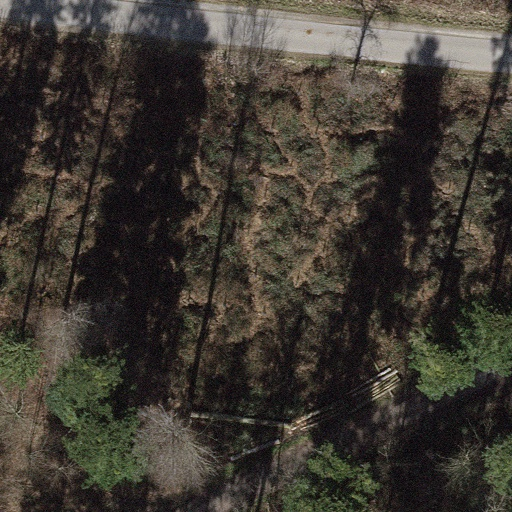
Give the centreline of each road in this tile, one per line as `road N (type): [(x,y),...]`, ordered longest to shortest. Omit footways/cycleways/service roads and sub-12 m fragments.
road 1 (unclassified): [(511,55),(0,2)]
road 2 (track): [(511,321),(183,511)]
